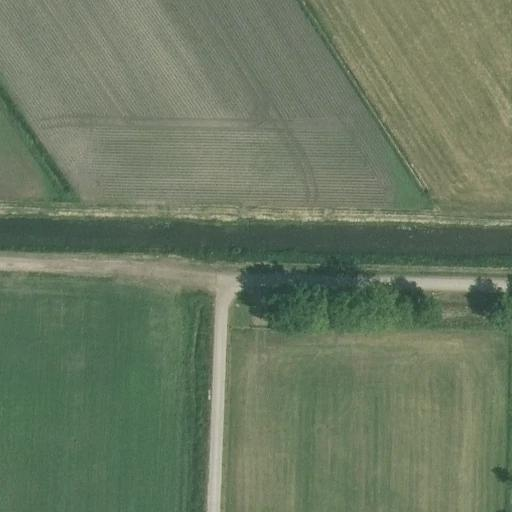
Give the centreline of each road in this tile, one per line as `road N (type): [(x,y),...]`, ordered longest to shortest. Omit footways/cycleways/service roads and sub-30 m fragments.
road 1 (unclassified): [(216,304),(222,283),(233,277),(511,284)]
road 2 (unknown): [(216,304),(0,295)]
